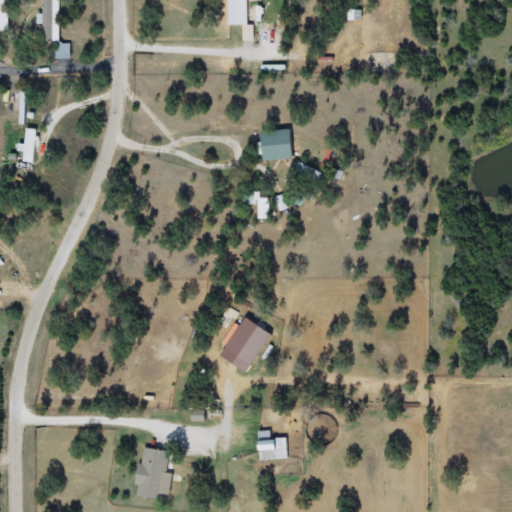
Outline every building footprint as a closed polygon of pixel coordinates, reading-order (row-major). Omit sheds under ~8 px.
[(0,34),(0,0),(8,0),(8,34),(0,34)] [(44,43),(44,25),(42,0),(58,0),(60,44),(70,44),(70,58),(54,59),(53,43),(44,43)] [(241,38),(241,0),(251,0),(251,38),(241,38)] [(264,159),(264,131),(295,131),(295,159),(264,159)] [(268,218),(260,218),(258,200),(266,199),(268,218)] [(261,460),(261,432),(287,432),(287,460),(261,460)] [(139,497),(143,449),(171,451),(169,472),(174,472),(171,500),(139,497)]
